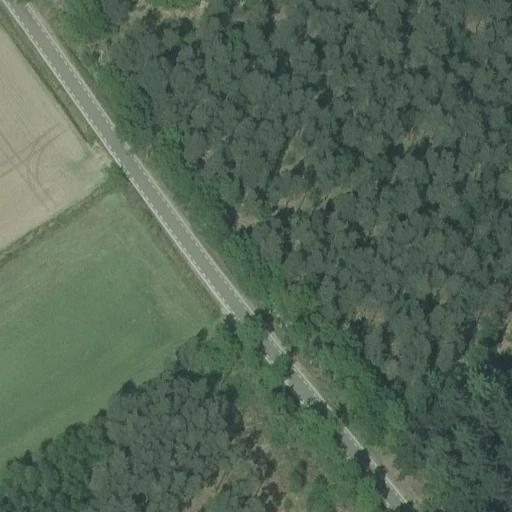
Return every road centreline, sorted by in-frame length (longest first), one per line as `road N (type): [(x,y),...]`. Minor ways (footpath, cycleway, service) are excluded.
road 1 (tertiary): [(411,511),(17,0)]
road 2 (track): [(511,356),(378,469)]
